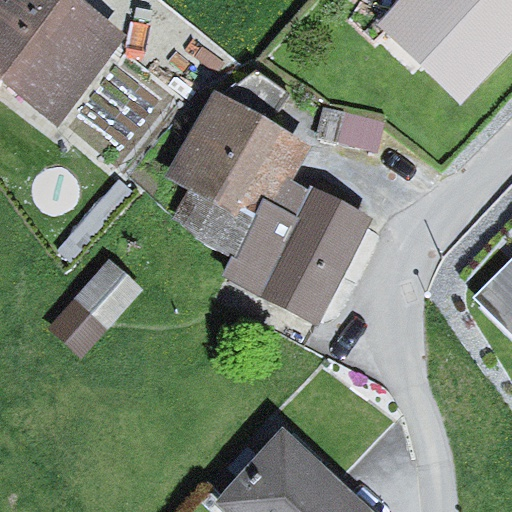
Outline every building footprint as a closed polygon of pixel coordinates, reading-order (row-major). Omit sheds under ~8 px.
[(0,0),(0,96),(45,131),(108,47),(45,0),(0,0)] [(511,0),(411,0),(379,33),(457,111),(511,56),(511,0)] [(206,297),(290,334),(343,216),(274,186),(289,150),(195,108),(143,225),(222,260),(206,297)] [(511,255),(465,304),(505,342),(511,335),(511,255)] [(57,328),(78,346),(122,294),(102,277),(57,328)] [(214,511),(345,511),(265,436),(203,502),(214,511)]
